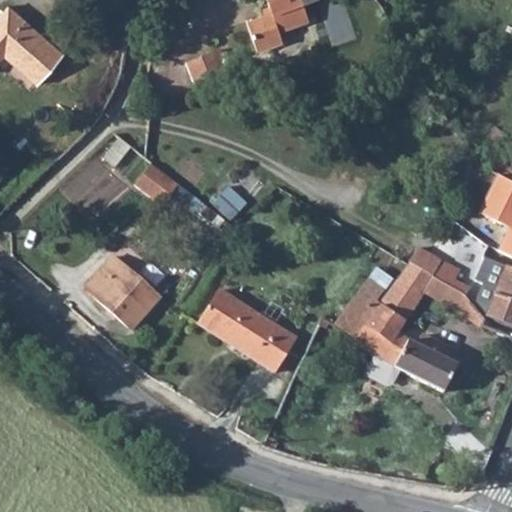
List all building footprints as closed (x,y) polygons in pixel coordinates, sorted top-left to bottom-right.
[(245,20),(257,50),(282,42),(278,31),(309,20),(301,0),(266,0),(270,11),(245,20)] [(0,59),(3,56),(37,85),(61,55),(6,8),(0,15),(0,59)] [(210,53),(223,80),(232,76),(219,49),(210,53)] [(185,64),(198,90),(223,80),(210,53),(185,64)] [(150,166),(133,187),(161,209),(177,188),(150,166)] [(498,252),(511,258),(511,181),(500,175),(480,214),(505,226),(506,235),(498,252)] [(228,190),(211,208),(230,225),(247,207),(228,190)] [(454,291),(465,297),(476,279),(467,271),(455,269),(417,248),(408,263),(418,269),(440,281),(454,291)] [(85,288),(130,329),(159,296),(114,256),(85,288)] [(496,322),(511,328),(511,270),(506,267),(484,259),(476,282),(481,284),(474,302),(486,315),(496,320),(496,322)] [(443,392),(457,366),(408,339),(403,350),(390,342),(417,301),(424,290),(435,297),(446,304),(454,291),(440,281),(418,269),(408,263),(407,265),(399,278),(396,276),(378,304),(380,306),(376,312),(355,342),(354,343),(375,357),(399,369),(443,392)] [(446,304),(480,327),(484,321),(465,297),(454,291),(446,304)] [(198,330),(274,376),(295,342),(218,296),(198,330)] [(334,328),(355,342),(376,312),(355,297),(334,328)] [(399,369),(375,357),(368,370),(370,375),(387,384),(393,383),(399,369)]
